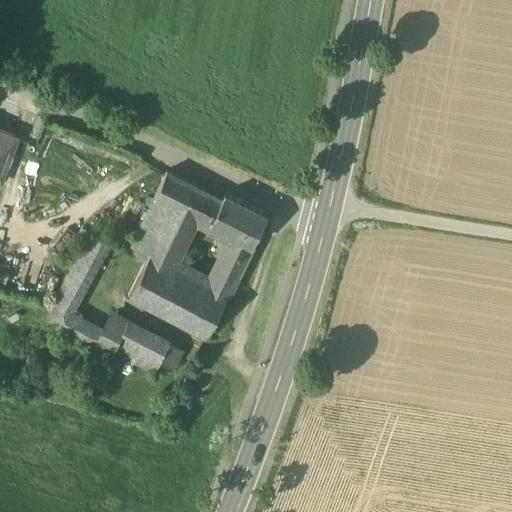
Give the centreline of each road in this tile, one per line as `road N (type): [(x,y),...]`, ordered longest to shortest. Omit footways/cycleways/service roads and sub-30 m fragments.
road 1 (residential): [(0,86),(228,184),(326,214)]
road 2 (secondary): [(326,214),(229,511)]
road 3 (secondary): [(369,0),(326,214)]
road 4 (track): [(326,214),(358,210),(511,238)]
